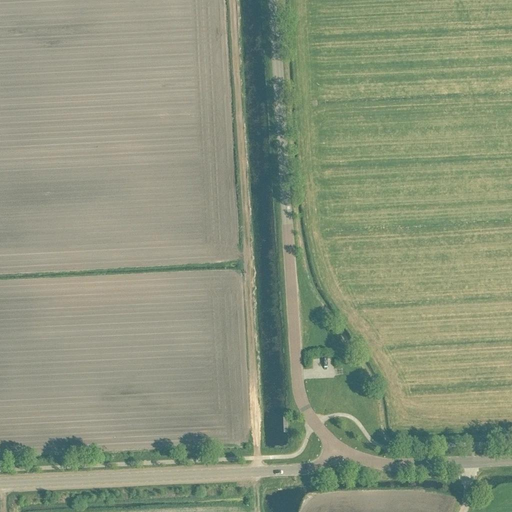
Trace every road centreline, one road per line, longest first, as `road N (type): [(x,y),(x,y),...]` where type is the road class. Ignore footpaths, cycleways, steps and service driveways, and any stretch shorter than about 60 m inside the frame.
road 1 (track): [(259,472),(232,0)]
road 2 (tertiary): [(335,449),(298,386),(273,0)]
road 3 (tertiary): [(305,469),(0,484)]
road 4 (tertiary): [(335,449),(379,465),(511,461)]
